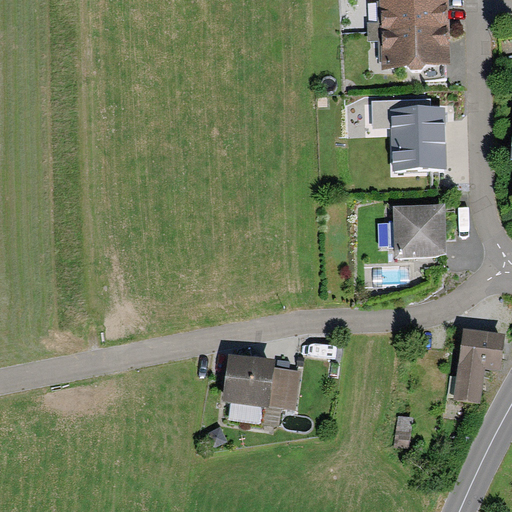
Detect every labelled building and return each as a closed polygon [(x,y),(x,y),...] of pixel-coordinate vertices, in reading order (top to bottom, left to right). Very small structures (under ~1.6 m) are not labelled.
[(449,0),(380,0),(383,73),(452,71),(449,0)] [(444,110),(393,111),(395,169),(445,167),(444,110)] [(445,212),(394,213),(395,261),(445,260),(445,212)] [(462,335),(455,406),(480,408),(484,373),(502,375),(506,340),(462,335)] [(276,367),(229,360),(223,406),(269,413),(270,408),(297,412),(302,374),(276,371),(276,367)]
